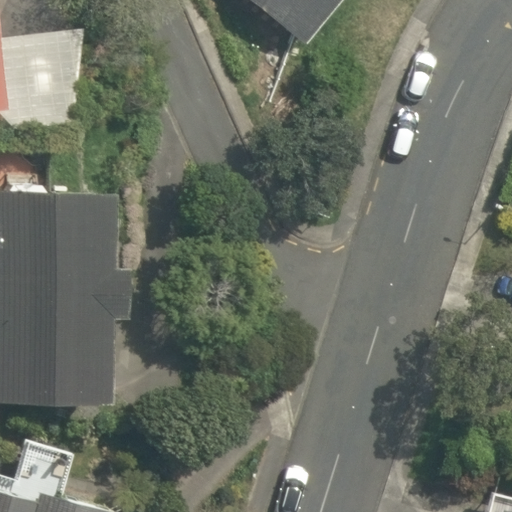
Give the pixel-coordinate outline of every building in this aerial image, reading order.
[(0,0),(0,128),(12,128),(2,0),(0,0)] [(339,0),(250,0),(294,44),(339,0)] [(122,207),(0,198),(0,400),(108,407),(122,207)] [(0,511),(99,511),(62,502),(72,468),(23,455),(15,483),(0,479),(0,511)] [(511,511),(511,495),(473,485),(466,511),(511,511)]
